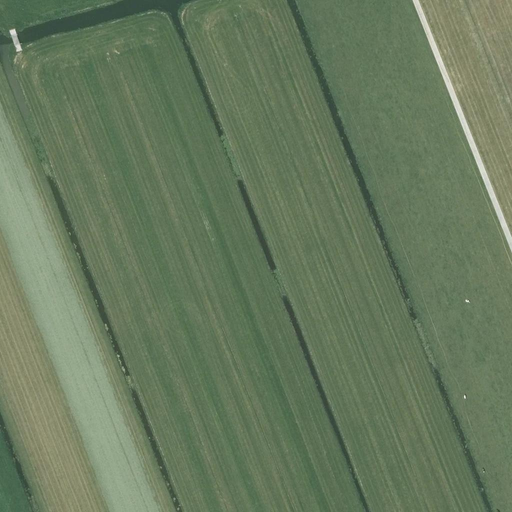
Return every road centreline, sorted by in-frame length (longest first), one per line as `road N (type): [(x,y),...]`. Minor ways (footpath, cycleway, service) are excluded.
road 1 (track): [(414,0),(511,248)]
road 2 (track): [(101,0),(10,21),(19,51)]
